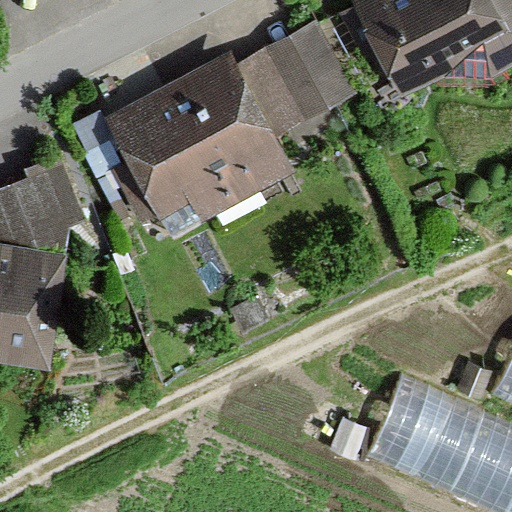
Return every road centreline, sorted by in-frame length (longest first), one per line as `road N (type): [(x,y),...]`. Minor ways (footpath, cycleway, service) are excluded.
road 1 (track): [(0,484),(511,244)]
road 2 (unclassified): [(0,92),(176,0)]
